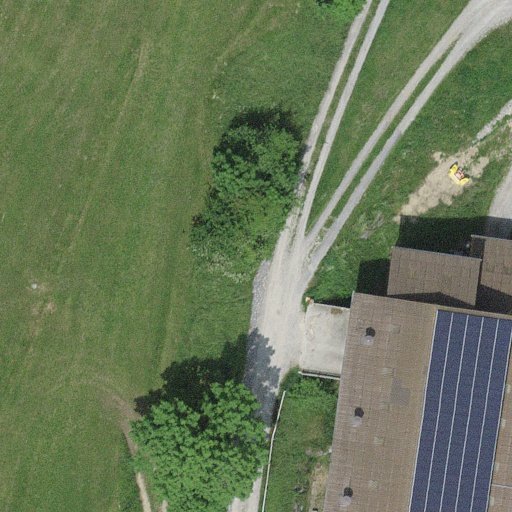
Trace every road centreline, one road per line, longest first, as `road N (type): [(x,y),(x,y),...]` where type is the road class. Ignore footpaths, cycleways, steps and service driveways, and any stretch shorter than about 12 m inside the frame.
road 1 (track): [(244,511),(294,226),(377,0)]
road 2 (track): [(277,304),(422,87),(495,0)]
